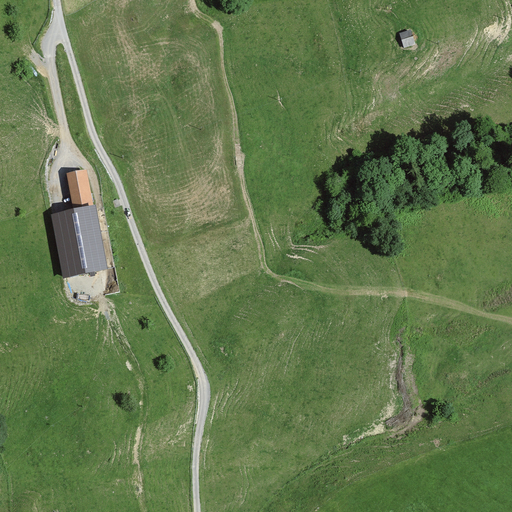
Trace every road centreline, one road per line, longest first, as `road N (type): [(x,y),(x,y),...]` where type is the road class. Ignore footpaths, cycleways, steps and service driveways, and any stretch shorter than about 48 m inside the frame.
road 1 (unclassified): [(57,0),(92,132),(202,382),(198,511)]
road 2 (track): [(192,0),(221,33),(262,264),(288,279)]
